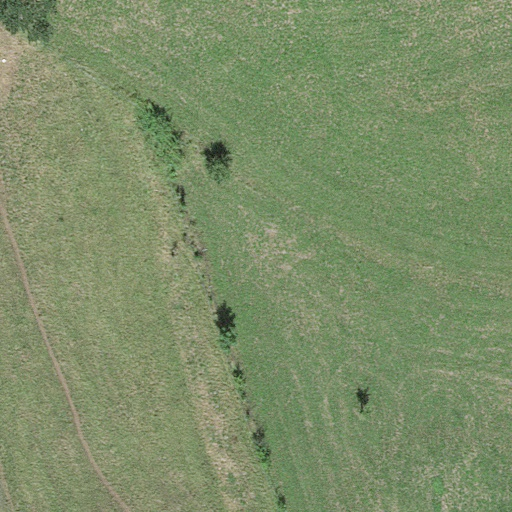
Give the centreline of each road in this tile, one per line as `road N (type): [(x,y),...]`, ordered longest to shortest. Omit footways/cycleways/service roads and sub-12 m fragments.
road 1 (track): [(0,7),(126,78),(349,232),(511,264)]
road 2 (track): [(126,78),(252,511)]
